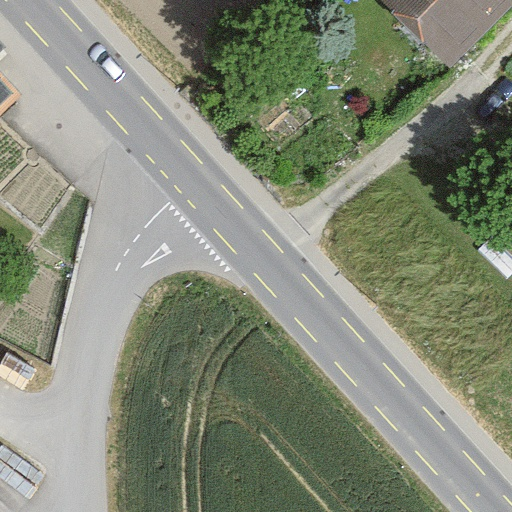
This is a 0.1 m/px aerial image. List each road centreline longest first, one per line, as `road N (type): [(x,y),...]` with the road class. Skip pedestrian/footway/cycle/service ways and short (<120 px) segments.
road 1 (tertiary): [(170,148),(496,511)]
road 2 (unclassified): [(79,511),(73,430),(102,245),(170,148)]
road 3 (unknown): [(300,240),(511,61)]
road 4 (tertiary): [(35,0),(170,148)]
